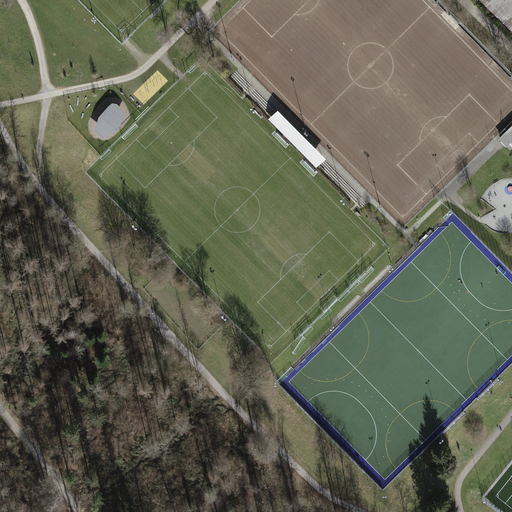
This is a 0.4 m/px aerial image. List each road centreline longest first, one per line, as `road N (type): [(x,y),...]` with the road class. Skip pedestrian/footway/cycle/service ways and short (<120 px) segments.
road 1 (track): [(363,511),(311,480),(237,408),(33,178),(0,125)]
road 2 (track): [(0,407),(76,511)]
